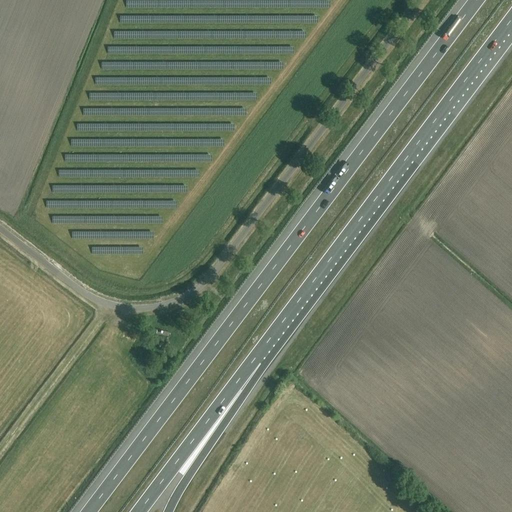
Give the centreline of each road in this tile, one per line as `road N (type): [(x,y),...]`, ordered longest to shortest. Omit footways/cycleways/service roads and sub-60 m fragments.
road 1 (motorway): [(474,0),(87,511)]
road 2 (unclassified): [(0,227),(101,301),(146,307),(183,297),(208,278),(419,0)]
road 3 (motorway): [(254,358),(511,17)]
road 4 (motorway): [(137,511),(254,358)]
road 5 (motorway): [(167,511),(254,358)]
